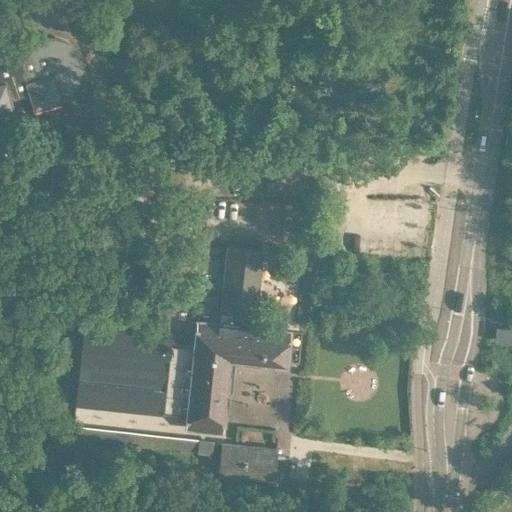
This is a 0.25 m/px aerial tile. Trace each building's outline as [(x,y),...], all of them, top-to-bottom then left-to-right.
[(0,110),(11,107),(8,98),(25,92),(30,108),(59,99),(57,93),(59,92),(62,91),(64,90),(66,89),(68,87),(69,85),(71,83),(73,81),(74,79),(75,77),(76,75),(77,72),(77,70),(77,67),(77,65),(77,62),(77,60),(76,57),(75,55),(74,53),(73,50),(71,48),(70,46),(68,45),(66,43),(64,41),(62,40),(60,39),(57,38),(55,38),(53,37),(50,37),(48,37),(45,37),(43,37),(17,45),(15,39),(0,43),(0,110)] [(251,310),(257,248),(223,245),(216,322),(194,320),(191,344),(168,342),(169,330),(82,321),(72,403),(159,412),(159,409),(184,412),(183,425),(217,428),(227,354),(282,360),(285,329),(248,325),(249,310),(251,310)] [(485,330),(492,331),(492,338),(508,340),(509,326),(485,323),(485,330)] [(70,437),(210,452),(210,439),(70,423),(70,437)] [(274,447),(219,442),(216,471),(271,476),(269,493),(282,495),(286,455),(273,454),(274,447)]
